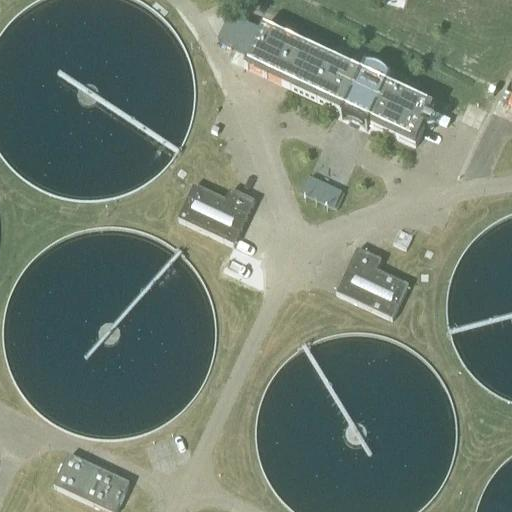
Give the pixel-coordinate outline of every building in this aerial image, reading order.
[(229,20),(218,43),(249,58),(260,35),(229,20)] [(433,110),(400,94),(388,88),(389,84),(391,81),(389,80),(389,81),(387,78),(386,77),(383,74),(379,72),(375,70),(370,69),(366,69),(366,70),(364,69),(361,75),(361,76),(262,30),(260,35),(249,58),(244,70),(288,90),(342,116),(340,121),(341,121),(346,122),(351,123),(358,126),(362,129),(366,132),(367,133),(369,128),(369,129),(378,133),(415,150),(434,110),(433,110)] [(177,224),(234,250),(255,205),(230,194),(225,204),(193,189),(177,224)] [(357,253),(336,298),(392,324),(408,289),(376,275),(381,264),(357,253)] [(68,459),(54,491),(99,511),(117,511),(129,487),(68,459)]
